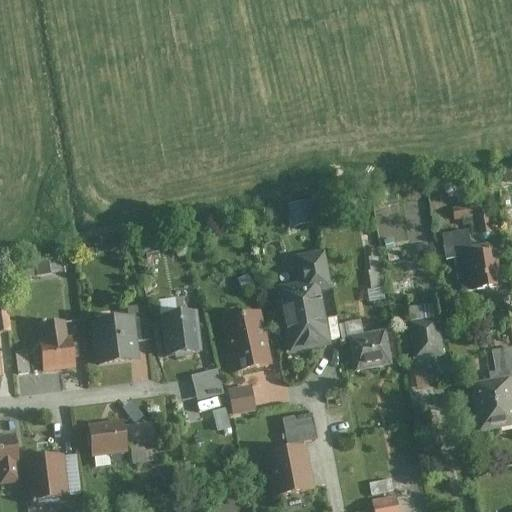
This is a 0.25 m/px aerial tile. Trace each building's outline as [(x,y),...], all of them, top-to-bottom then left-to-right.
[(317,223),(313,199),(289,203),(293,227),(317,223)] [(301,285),(279,289),(291,356),(334,347),(323,295),(334,293),(327,252),(296,258),(301,285)] [(505,289),(499,253),(459,259),(465,296),(505,289)] [(198,315),(164,319),(169,359),(202,355),(198,315)] [(272,368),(261,315),(224,323),(234,376),(272,368)] [(446,358),(440,320),(411,325),(417,363),(446,358)] [(135,321),(95,326),(100,368),(140,363),(135,321)] [(42,343),(46,375),(77,371),(73,339),(69,340),(66,324),(42,326),(44,343),(42,343)] [(386,332),(351,338),(357,373),(392,367),(386,332)] [(511,429),(511,379),(472,387),(480,435),(511,429)] [(258,413),(252,389),(229,395),(235,419),(258,413)] [(312,417),(284,422),(289,448),(317,443),(312,417)] [(139,450),(156,451),(156,423),(139,423),(139,450)] [(124,424),(90,428),(94,460),(128,456),(124,424)] [(16,437),(0,438),(0,482),(1,489),(22,487),(16,437)] [(314,494),(306,450),(267,457),(275,501),(314,494)] [(61,457),(27,462),(32,505),(66,501),(61,457)] [(392,482),(371,486),(374,497),(394,494),(392,482)] [(398,511),(396,499),(373,504),(374,511),(398,511)]
